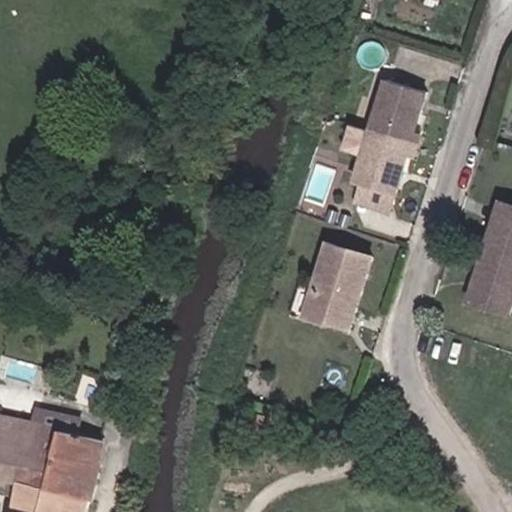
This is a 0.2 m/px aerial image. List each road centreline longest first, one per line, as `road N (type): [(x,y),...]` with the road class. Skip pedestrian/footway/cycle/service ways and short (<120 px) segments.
road 1 (residential): [(494,511),(413,399),(404,336),(500,24),(511,15)]
road 2 (track): [(101,511),(136,338)]
